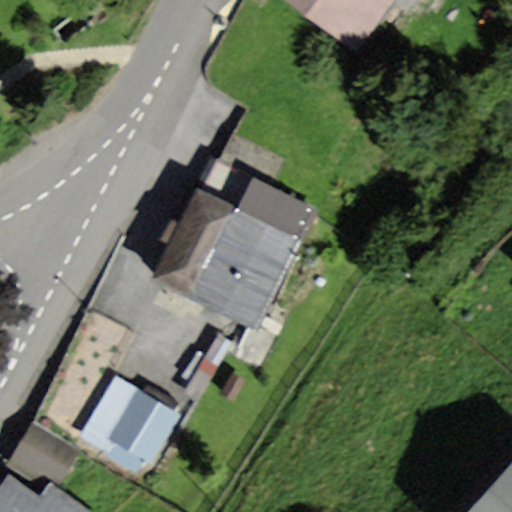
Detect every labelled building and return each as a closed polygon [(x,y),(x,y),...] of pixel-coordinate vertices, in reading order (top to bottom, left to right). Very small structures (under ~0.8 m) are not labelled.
[(305,0),(356,38),(384,0),(305,0)] [(316,212),(215,159),(153,276),(254,329),(316,212)] [(84,419),(154,453),(181,398),(111,364),(84,419)] [(511,511),(511,469),(472,511),(511,511)] [(14,481),(0,499),(0,511),(81,511),(53,491),(43,504),(14,481)]
